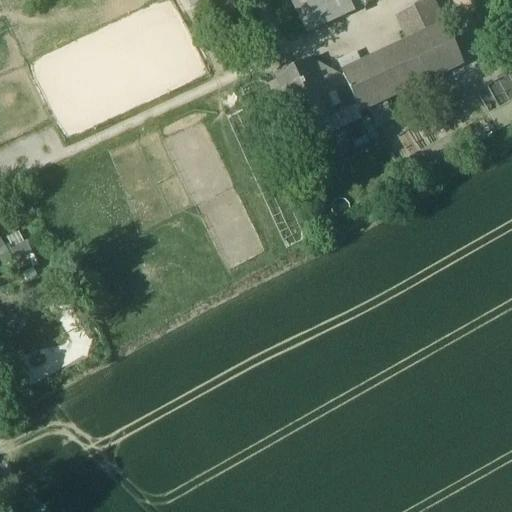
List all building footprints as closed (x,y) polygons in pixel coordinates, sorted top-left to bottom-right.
[(345,0),(308,18),(281,30),(291,49),(363,16),(354,0),(345,0)] [(299,0),(308,18),(345,0),(299,0)] [(463,66),(432,0),(415,9),(428,38),(414,45),(343,78),(344,80),(355,104),(357,109),(368,131),(399,117),(391,101),(463,66)] [(401,16),(414,45),(428,38),(415,9),(401,16)] [(358,54),(340,59),(343,69),(361,64),(358,54)] [(355,104),(344,80),(333,85),(322,63),(281,82),(305,134),(357,109),(355,104)] [(460,87),(460,84),(460,81),(458,79),(456,77),(453,77),(450,77),(447,79),(446,81),(445,84),(446,87),(447,89),(450,91),(453,92),(456,91),(458,90),(460,87)] [(511,105),(495,114),(503,130),(511,125),(511,105)] [(470,132),(402,164),(411,181),(478,149),(470,132)]
